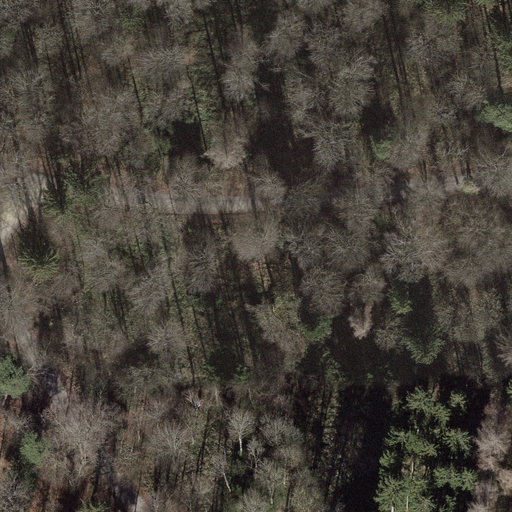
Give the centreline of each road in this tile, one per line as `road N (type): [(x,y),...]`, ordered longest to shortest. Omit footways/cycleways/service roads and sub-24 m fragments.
road 1 (track): [(511,171),(474,182),(221,202),(43,182)]
road 2 (track): [(0,294),(58,404),(113,481),(147,511)]
